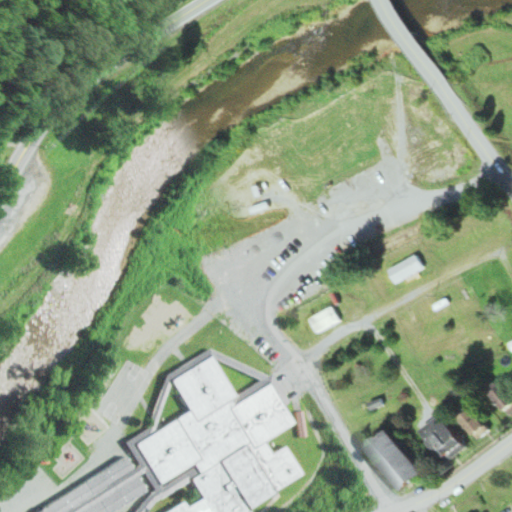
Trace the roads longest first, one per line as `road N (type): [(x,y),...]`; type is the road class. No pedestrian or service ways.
road 1 (residential): [(394,506),(310,364),(359,319),(503,246)]
road 2 (secondary): [(202,0),(86,76),(38,124),(0,195)]
road 3 (residential): [(384,511),(479,463),(511,436)]
road 4 (residential): [(511,186),(438,82)]
